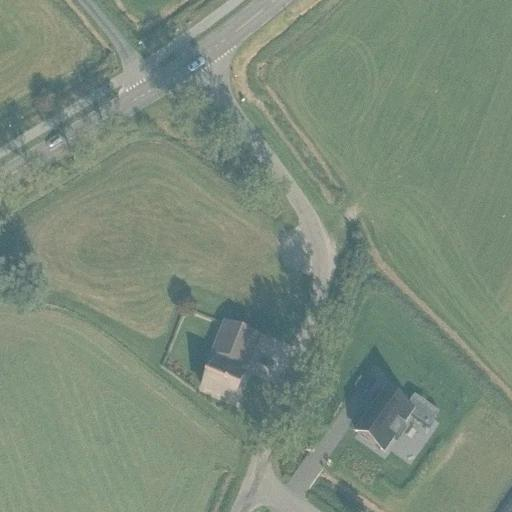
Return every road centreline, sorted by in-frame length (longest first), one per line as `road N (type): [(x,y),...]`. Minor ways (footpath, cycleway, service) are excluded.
road 1 (unclassified): [(238,511),(319,296),(326,252),(196,59)]
road 2 (secondary): [(0,181),(150,90)]
